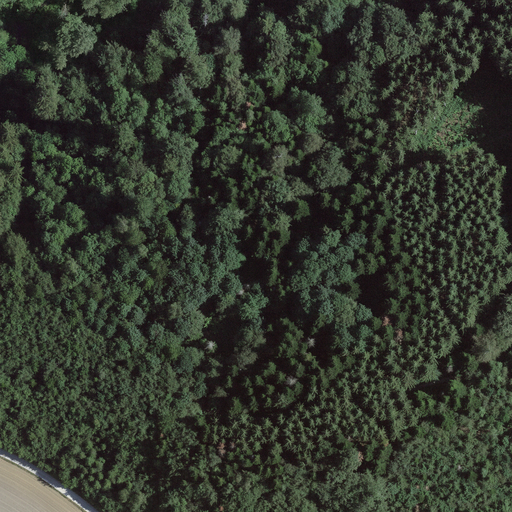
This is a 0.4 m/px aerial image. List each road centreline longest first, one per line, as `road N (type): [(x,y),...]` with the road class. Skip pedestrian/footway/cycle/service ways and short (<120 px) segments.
road 1 (track): [(0,304),(111,283),(511,129)]
road 2 (track): [(0,349),(85,358),(204,410),(245,416),(410,388),(505,357)]
